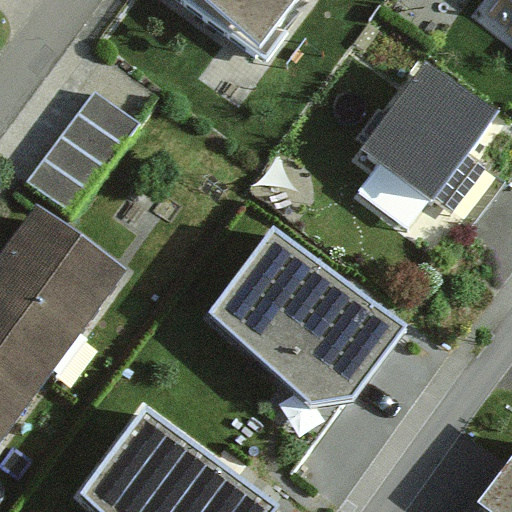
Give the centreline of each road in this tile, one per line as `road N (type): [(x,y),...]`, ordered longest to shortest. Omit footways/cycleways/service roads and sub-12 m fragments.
road 1 (residential): [(511,340),(385,511)]
road 2 (residential): [(0,101),(75,0)]
